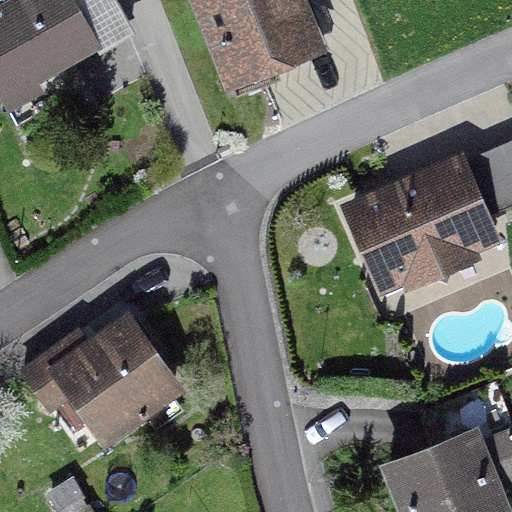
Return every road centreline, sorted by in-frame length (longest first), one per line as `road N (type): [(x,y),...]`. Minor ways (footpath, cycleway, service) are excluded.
road 1 (residential): [(511,54),(388,105),(212,195)]
road 2 (residential): [(295,511),(212,195)]
road 3 (residential): [(212,195),(0,333)]
